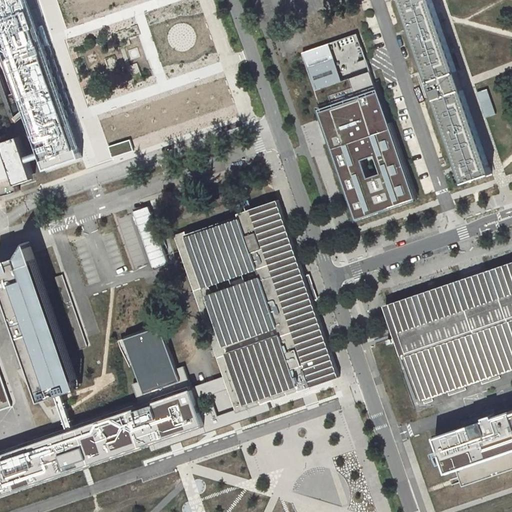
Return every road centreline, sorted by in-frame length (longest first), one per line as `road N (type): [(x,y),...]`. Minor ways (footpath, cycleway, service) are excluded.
road 1 (residential): [(0,237),(281,140)]
road 2 (unclassified): [(411,511),(329,278)]
road 3 (unclassified): [(329,278),(511,216)]
road 4 (unclassified): [(281,140),(232,0)]
road 5 (unclassified): [(329,278),(281,140)]
